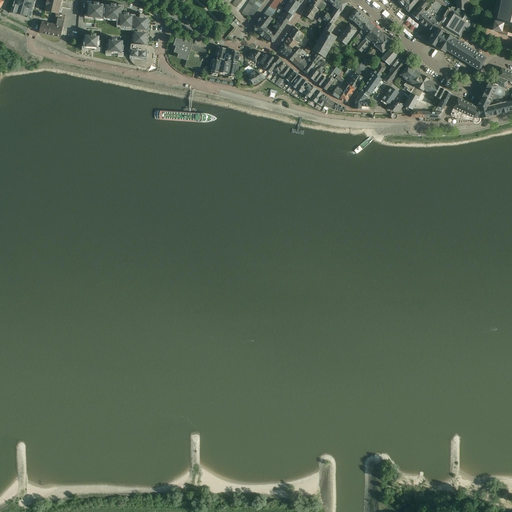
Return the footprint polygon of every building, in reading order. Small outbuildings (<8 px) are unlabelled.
[(13,0),(10,12),(30,18),(35,0),(13,0)] [(62,0),(47,0),(45,11),(56,14),(54,25),(56,25),(59,14),(62,0)] [(250,0),(241,13),(246,16),(257,0),(250,0)] [(274,0),(270,7),(274,10),(276,8),(278,5),(280,3),(281,0),(274,0)] [(286,7),(284,9),(286,11),(293,16),(301,4),(296,1),(294,0),(290,0),(287,4),(286,7)] [(313,0),(311,4),(318,9),(321,12),(322,10),(326,4),(324,3),(325,2),(323,0),(313,0)] [(348,2),(345,0),(335,0),(333,5),(332,6),(336,8),(341,12),(348,2)] [(408,0),(403,6),(408,12),(414,5),(416,3),(418,0),(408,0)] [(456,0),(456,8),(466,11),(466,0),(456,0)] [(511,0),(501,0),(496,22),(494,22),(492,30),(500,32),(500,33),(511,36),(511,0)] [(441,6),(435,1),(430,7),(428,9),(435,15),(436,14),(437,15),(438,13),(437,13),(441,6)] [(423,2),(412,15),(418,21),(428,9),(430,7),(425,3),(423,2)] [(104,17),(105,13),(105,5),(101,4),(101,5),(99,5),(99,3),(94,3),(94,5),(92,5),(92,4),(88,3),(87,17),(96,18),(95,20),(96,20),(96,18),(100,18),(101,17),(104,17),(104,20),(105,17),(104,17)] [(111,4),(111,6),(109,6),(110,5),(105,5),(105,13),(104,17),(105,17),(108,17),(108,19),(113,19),(112,21),(113,21),(113,19),(117,20),(118,20),(118,14),(118,13),(122,13),(122,10),(123,10),(124,5),(118,5),(118,7),(116,6),(116,5),(111,4)] [(318,9),(311,4),(304,15),(311,20),(318,9)] [(275,11),(274,10),(270,7),(264,14),(269,17),(270,18),(272,15),(275,11)] [(456,8),(452,7),(450,9),(449,8),(448,8),(448,9),(447,10),(447,11),(446,12),(445,13),(446,13),(445,14),(444,15),(443,16),(443,17),(442,19),(441,19),(442,19),(441,21),(440,21),(439,23),(439,24),(433,33),(432,34),(432,35),(430,38),(429,40),(427,42),(445,53),(446,51),(454,39),(454,38),(455,36),(459,39),(460,39),(460,38),(461,37),(461,36),(462,35),(463,34),(463,33),(464,33),(464,32),(465,30),(468,32),(468,33),(469,32),(470,30),(470,31),(470,30),(471,28),(472,26),(473,26),(474,24),(474,23),(473,23),(470,21),(471,20),(472,19),(473,18),(470,17),(471,17),(470,16),(468,15),(465,14),(466,12),(467,12),(466,11),(456,8)] [(336,8),(331,16),(327,13),(323,19),(329,22),(333,25),(341,12),(336,8)] [(369,21),(357,9),(350,18),(362,29),(369,21)] [(435,15),(428,9),(418,21),(426,28),(435,16),(435,15)] [(293,16),(286,11),(282,17),(289,21),(293,16)] [(324,11),(318,21),(321,23),(323,19),(327,13),(324,11)] [(126,28),(132,28),(134,28),(135,17),(136,15),(131,15),(131,16),(129,15),(129,13),(124,13),(124,15),(122,15),(122,13),(118,13),(118,14),(118,20),(117,20),(117,26),(121,26),(123,29),(126,29),(126,30),(126,28)] [(54,25),(42,22),(40,33),(61,38),(66,16),(59,14),(56,25),(54,25)] [(140,14),(140,17),(135,17),(134,28),(134,29),(132,31),(133,31),(134,32),(134,33),(132,35),(133,36),(133,37),(132,39),(133,40),(133,41),(131,43),(133,44),(132,44),(131,45),(131,46),(131,49),(130,57),(131,57),(131,59),(132,60),(133,62),(134,63),(135,64),(136,64),(137,65),(139,66),(144,67),(145,67),(147,67),(148,66),(149,66),(150,65),(151,64),(152,63),(152,62),(153,61),(153,60),(153,57),(152,58),(152,56),(151,56),(151,51),(147,50),(148,49),(149,48),(148,47),(148,46),(147,46),(147,45),(148,44),(147,42),(147,41),(149,40),(147,38),(147,37),(149,36),(148,34),(148,33),(149,32),(148,30),(148,29),(150,28),(148,26),(148,25),(150,24),(149,22),(150,20),(149,19),(149,16),(145,16),(144,16),(144,15),(140,14)] [(269,17),(264,14),(260,19),(260,18),(258,21),(259,22),(255,26),(254,27),(255,31),(262,37),(268,30),(266,28),(273,19),(270,18),(269,17)] [(282,17),(282,16),(278,21),(276,23),(277,24),(284,28),(289,21),(282,17)] [(438,16),(437,17),(435,16),(426,28),(433,33),(439,24),(439,23),(440,21),(441,21),(442,19),(441,19),(442,19),(438,16)] [(362,29),(360,33),(363,36),(366,38),(375,27),(369,21),(362,29)] [(333,25),(329,22),(324,30),(325,30),(330,33),(335,26),(333,25)] [(277,24),(275,27),(274,26),(273,27),(276,29),(272,33),(271,34),(277,38),(284,28),(277,24)] [(349,24),(338,39),(346,46),(357,31),(349,24)] [(384,34),(375,27),(366,38),(370,42),(374,45),(384,34)] [(302,33),(295,28),(292,32),(300,39),(301,40),(302,38),(303,37),(300,36),(302,33)] [(277,38),(271,34),(272,33),(268,30),(262,37),(270,42),(270,43),(274,42),(277,38)] [(330,33),(325,30),(312,50),(324,58),(337,37),(330,33)] [(300,39),(292,32),(289,37),(298,44),(301,45),(303,43),(299,41),(300,39)] [(96,34),(92,34),(92,36),(85,35),(85,40),(84,40),(83,45),(84,45),(84,49),(94,49),(99,50),(99,46),(100,46),(100,41),(99,41),(100,37),(96,36),(96,34)] [(393,42),(384,34),(374,45),(383,53),(386,49),(388,48),(393,42)] [(361,39),(357,36),(353,42),(358,47),(361,43),(359,41),(361,39)] [(35,39),(36,37),(35,37),(34,40),(48,46),(62,53),(75,59),(105,65),(147,74),(153,73),(156,72),(158,69),(159,64),(159,59),(160,58),(159,56),(158,56),(157,69),(156,71),(153,72),(148,73),(121,67),(82,59),(76,58),(35,39)] [(298,44),(289,37),(284,43),(293,50),(298,44)] [(190,43),(176,38),(174,46),(176,46),(174,52),(179,54),(178,57),(187,61),(190,51),(192,46),(190,45),(190,43)] [(361,43),(358,47),(357,48),(361,52),(370,42),(366,38),(364,39),(361,43)] [(108,53),(111,54),(122,55),(123,51),(124,51),(124,46),(123,46),(123,41),(117,41),(117,39),(113,39),(112,40),(109,40),(108,44),(107,44),(107,50),(108,50),(108,53)] [(486,58),(454,39),(446,51),(449,52),(460,59),(478,71),(486,58)] [(293,50),(284,43),(279,50),(279,51),(279,52),(287,58),(291,54),(289,52),(290,50),(293,52),(294,50),(293,50)] [(203,49),(192,45),(192,46),(190,51),(196,53),(201,55),(203,49)] [(289,56),(287,58),(292,62),(297,56),(299,54),(300,55),(302,54),(304,51),(302,49),(301,51),(296,47),(294,50),(293,52),(291,54),(289,56)] [(232,55),(225,53),(226,49),(219,48),(217,58),(217,59),(217,60),(213,59),(213,60),(212,63),(212,64),(213,64),(211,73),(235,78),(235,77),(236,72),(237,72),(238,65),(237,64),(237,63),(238,63),(238,62),(239,53),(240,53),(240,52),(232,51),(233,52),(232,55)] [(388,48),(386,49),(387,50),(388,51),(381,59),(389,66),(390,64),(397,56),(390,49),(390,50),(388,48)] [(262,54),(255,50),(254,52),(252,51),(252,52),(248,57),(256,63),(257,61),(262,54)] [(196,53),(190,51),(187,61),(186,65),(199,69),(202,61),(203,61),(203,60),(194,57),(196,53)] [(269,57),(263,53),(262,54),(257,61),(263,65),(265,62),(269,57)] [(302,61),(299,58),(301,56),(300,55),(299,54),(297,56),(292,62),(297,66),(302,61)] [(168,61),(167,55),(165,55),(165,58),(166,58),(167,62),(168,63),(168,64),(171,67),(175,70),(175,71),(179,73),(184,76),(193,79),(194,75),(194,74),(195,74),(195,71),(194,71),(193,77),(185,75),(182,74),(177,71),(172,67),(168,62),(168,61)] [(269,57),(265,62),(267,64),(264,68),(267,70),(274,60),(275,59),(270,55),(269,57)] [(315,55),(314,57),(311,61),(310,62),(311,63),(314,65),(320,58),(316,55),(315,55)] [(275,59),(274,60),(267,70),(266,71),(270,73),(273,69),(277,64),(278,65),(282,61),(277,56),(275,59)] [(401,59),(397,56),(390,64),(395,68),(401,59)] [(306,62),(300,69),(303,71),(310,62),(311,61),(309,59),(306,62)] [(364,59),(355,73),(360,76),(365,69),(369,62),(364,59)] [(393,69),(391,68),(389,71),(390,72),(386,78),(384,80),(385,80),(389,83),(397,73),(405,63),(401,59),(395,68),(393,69)] [(302,61),(297,66),(300,69),(306,62),(303,60),(302,61)] [(282,61),(278,65),(277,64),(273,69),(277,73),(279,70),(281,72),(287,65),(282,61)] [(311,63),(303,71),(307,75),(314,65),(311,63)] [(387,68),(381,63),(376,70),(382,74),(387,68)] [(250,65),(244,69),(247,76),(248,75),(255,71),(251,67),(250,65)] [(287,65),(281,72),(279,70),(277,73),(276,74),(277,75),(278,74),(284,79),(292,69),(287,65)] [(415,70),(408,65),(400,75),(407,81),(415,70)] [(338,69),(336,67),(334,71),(332,73),(333,74),(334,73),(338,76),(338,75),(341,71),(338,69)] [(292,69),(284,79),(288,82),(289,81),(296,73),(292,69)] [(316,71),(314,69),(309,77),(310,78),(313,80),(320,72),(320,71),(318,69),(316,71)] [(348,69),(345,74),(349,77),(353,71),(348,69)] [(511,72),(501,69),(497,77),(507,81),(510,82),(509,83),(511,83),(511,72)] [(382,74),(376,70),(371,77),(378,82),(383,76),(382,74)] [(422,75),(415,70),(407,81),(404,86),(405,86),(408,88),(406,90),(411,93),(415,86),(422,75)] [(264,77),(256,71),(255,71),(248,75),(254,85),(265,78),(264,77)] [(355,73),(353,71),(349,77),(350,78),(359,84),(363,78),(360,76),(355,73)] [(200,72),(200,73),(198,72),(197,74),(198,75),(197,79),(209,82),(218,84),(230,86),(236,87),(237,84),(236,84),(236,86),(228,85),(220,83),(206,80),(198,78),(200,72)] [(320,72),(313,80),(317,83),(323,75),(324,74),(320,72)] [(296,73),(289,81),(293,84),(299,76),(296,73)] [(323,75),(317,83),(321,87),(327,79),(323,75)] [(422,75),(415,86),(423,91),(424,90),(429,81),(430,80),(422,75)] [(293,84),(291,85),(296,89),(303,79),(299,76),(293,84)] [(378,82),(371,77),(365,85),(373,90),(374,88),(375,89),(378,85),(376,85),(378,82)] [(507,81),(497,77),(494,84),(504,88),(507,81)] [(238,85),(237,87),(246,88),(250,88),(251,88),(254,88),(257,87),(262,84),(266,80),(267,79),(266,78),(265,80),(261,83),(258,85),(256,86),(254,87),(251,87),(250,87),(247,87),(238,86),(238,85)] [(327,111),(328,109),(328,108),(326,112),(326,114),(322,112),(321,112),(316,109),(305,102),(294,96),(292,94),(287,91),(284,89),(282,88),(278,86),(276,84),(268,79),(267,79),(267,78),(266,78),(267,79),(272,83),(282,89),(281,90),(283,90),(286,92),(288,93),(290,94),(291,95),(292,95),(309,105),(317,110),(320,112),(325,115),(326,115),(327,114),(327,113),(327,112),(327,111)] [(327,79),(321,87),(326,91),(333,82),(328,78),(327,79)] [(359,84),(350,78),(349,80),(350,81),(348,84),(350,86),(355,89),(359,84)] [(303,79),(296,89),(302,93),(299,97),(301,98),(303,94),(307,89),(305,88),(308,83),(303,79)] [(429,81),(424,90),(431,94),(437,85),(429,81)] [(494,84),(488,82),(485,89),(481,98),(493,104),(503,102),(502,99),(505,98),(505,89),(504,88),(494,84)] [(317,90),(308,83),(305,88),(307,89),(303,94),(306,96),(305,98),(305,99),(306,99),(307,99),(308,97),(310,99),(317,90)] [(350,86),(349,89),(347,88),(348,85),(345,83),(345,85),(343,89),(345,90),(352,94),(355,89),(350,86)] [(373,90),(365,85),(360,92),(368,97),(373,90)] [(446,91),(437,85),(431,94),(441,100),(446,91)] [(423,91),(415,86),(411,93),(419,97),(421,95),(423,91)] [(337,87),(331,95),(339,100),(344,92),(342,91),(337,87)] [(323,95),(317,90),(310,99),(317,104),(323,95)] [(352,94),(345,90),(344,92),(339,100),(344,102),(347,102),(352,94)] [(446,91),(441,100),(437,106),(443,109),(451,94),(446,91)] [(368,97),(360,92),(355,99),(354,109),(369,109),(370,100),(366,100),(368,97)] [(419,97),(411,93),(403,106),(412,110),(416,103),(418,100),(419,97)] [(329,99),(323,95),(317,104),(321,107),(323,105),(324,106),(325,106),(329,99)] [(429,100),(421,95),(419,97),(418,100),(426,105),(429,100)] [(469,103),(458,98),(451,114),(450,115),(451,115),(451,116),(452,117),(454,117),(455,117),(456,117),(456,118),(457,118),(464,119),(469,103)] [(511,100),(488,106),(490,102),(481,98),(477,107),(480,119),(490,116),(490,115),(511,110),(511,109),(511,100)] [(336,104),(329,99),(325,106),(328,108),(328,107),(333,109),(336,104)] [(404,105),(392,101),(387,108),(390,110),(391,111),(392,111),(392,110),(395,111),(395,110),(396,110),(399,111),(403,106),(404,105)] [(477,107),(469,103),(464,119),(472,120),(472,121),(473,122),(474,123),(475,123),(476,124),(477,124),(477,123),(478,123),(479,122),(480,121),(480,120),(480,119),(477,107)] [(343,108),(336,104),(333,109),(338,111),(345,112),(346,108),(343,108)]
